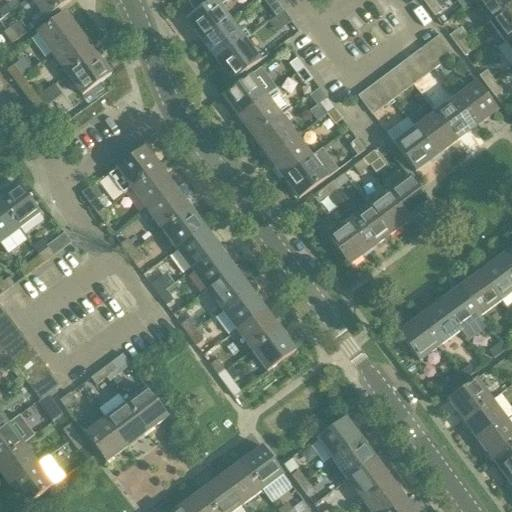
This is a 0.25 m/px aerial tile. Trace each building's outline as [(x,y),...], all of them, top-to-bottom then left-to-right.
[(29,0),(45,21),(72,0),(29,0)] [(184,20),(201,42),(230,20),(220,7),(228,0),(193,0),(188,4),(195,12),(184,20)] [(262,0),(276,18),(283,13),(273,0),(262,0)] [(511,0),(477,0),(474,3),(489,23),(511,5),(511,0)] [(434,2),(426,7),(434,18),(441,12),(438,8),(434,2)] [(511,5),(489,23),(504,43),(511,37),(511,5)] [(283,13),(276,18),(284,28),(291,23),(283,13)] [(36,35),(51,56),(80,35),(65,14),(36,35)] [(201,42),(216,62),(245,41),(230,20),(201,42)] [(3,34),(11,45),(18,40),(10,29),(3,34)] [(449,37),(456,48),(464,42),(456,32),(449,37)] [(51,56),(66,76),(95,55),(80,35),(51,56)] [(441,35),(430,43),(445,63),(455,55),(441,35)] [(245,41),(216,62),(231,83),(261,61),(255,54),(262,49),(252,36),(245,41)] [(464,42),(456,48),(464,58),(472,53),(464,42)] [(430,43),(420,51),(434,70),(445,63),(430,43)] [(420,51),(409,58),(424,78),(434,70),(420,51)] [(95,55),(66,76),(82,97),(111,76),(95,55)] [(409,58),(399,66),(414,85),(424,78),(409,58)] [(289,65),(297,75),(304,70),(296,60),(289,65)] [(399,66),(389,73),(404,93),(414,85),(399,66)] [(6,72),(15,83),(22,78),(13,67),(6,72)] [(254,107),(267,98),(275,91),(276,91),(261,69),(222,98),(238,119),(254,107)] [(304,70),(297,75),(304,86),(312,80),(304,70)] [(389,73),(379,81),(394,100),(404,93),(389,73)] [(479,78),(486,88),(494,83),(486,73),(479,78)] [(15,83),(30,103),(37,98),(22,78),(15,83)] [(379,81),(369,88),(383,108),(394,100),(379,81)] [(477,83),(456,99),(477,128),(498,112),(477,83)] [(494,83),(486,88),(494,99),(502,93),(494,83)] [(383,108),(369,88),(357,97),(372,116),(383,108)] [(326,115),(327,116),(334,110),(319,90),(309,97),(324,117),(326,115)] [(238,119),(253,139),(282,118),(291,111),(275,91),(267,98),(254,107),(238,119)] [(37,98),(30,103),(38,114),(45,109),(37,98)] [(456,99),(435,114),(457,143),(477,128),(456,99)] [(334,110),(327,116),(334,126),(342,120),(334,110)] [(435,114),(415,129),(437,158),(457,143),(435,114)] [(253,139),(268,159),(297,138),(282,118),(253,139)] [(437,158),(415,129),(414,129),(406,119),(386,135),(415,174),(437,158)] [(268,159),(283,180),(312,158),(297,138),(268,159)] [(349,146),(357,157),(364,151),(356,140),(349,146)] [(145,149),(144,148),(108,175),(124,196),(131,191),(160,169),(153,159),(155,158),(154,156),(148,147),(145,149)] [(312,158),(283,180),(299,200),(327,179),(338,171),(322,151),(320,152),(312,158)] [(374,152),(364,159),(369,167),(379,160),(374,152)] [(369,167),(364,159),(353,168),(358,175),(369,167)] [(131,191),(146,211),(175,189),(160,169),(131,191)] [(410,177),(389,193),(410,221),(431,206),(410,177)] [(333,182),(323,190),(329,197),(338,190),(333,182)] [(18,186),(0,199),(0,205),(19,231),(40,215),(18,186)] [(146,211),(161,231),(190,210),(175,189),(146,211)] [(98,216),(105,211),(89,190),(82,195),(90,206),(98,216)] [(329,197),(323,190),(312,198),(318,205),(320,204),(326,212),(334,206),(328,197),(329,197)] [(338,190),(329,197),(338,209),(342,215),(346,211),(342,206),(347,202),(338,190)] [(389,193),(368,208),(390,236),(410,221),(389,193)] [(0,205),(0,244),(19,231),(0,205)] [(368,208),(348,223),(369,251),(390,236),(368,208)] [(161,231),(176,251),(205,230),(190,210),(161,231)] [(105,211),(98,216),(105,227),(112,221),(105,211)] [(369,251),(348,223),(327,239),(328,240),(324,243),(330,251),(334,248),(348,267),(369,251)] [(176,251),(192,271),(220,250),(205,230),(176,251)] [(120,246),(127,257),(135,251),(127,241),(120,246)] [(49,249),(39,257),(44,264),(54,256),(49,249)] [(511,249),(500,259),(511,274),(511,249)] [(192,271),(207,292),(235,270),(220,250),(192,271)] [(135,251),(127,257),(135,267),(142,261),(135,251)] [(44,264),(39,257),(28,265),(33,272),(44,264)] [(511,274),(500,259),(480,274),(500,302),(511,293),(511,274)] [(207,292),(222,312),(250,290),(235,270),(207,292)] [(480,274),(460,289),(481,317),(500,302),(480,274)] [(9,279),(0,285),(0,289),(4,294),(14,286),(9,279)] [(150,287),(158,297),(165,292),(157,281),(150,287)] [(460,289),(440,304),(468,343),(488,328),(480,318),(481,317),(460,289)] [(222,312),(237,332),(266,311),(250,290),(222,312)] [(165,292),(158,297),(165,307),(172,302),(165,292)] [(428,307),(429,312),(419,319),(440,347),(459,333),(467,344),(468,343),(440,304),(435,301),(428,307)] [(237,332),(252,352),(281,331),(266,311),(237,332)] [(0,321),(0,337),(14,327),(7,317),(0,321)] [(440,347),(419,319),(398,335),(419,363),(440,347)] [(180,327),(187,337),(195,332),(187,321),(180,327)] [(0,367),(10,361),(2,351),(22,337),(14,327),(0,337),(0,347),(1,349),(0,349),(0,367)] [(281,331),(252,352),(267,373),(296,352),(281,331)] [(195,332),(187,337),(195,347),(202,342),(195,332)] [(10,361),(29,347),(22,337),(2,351),(10,361)] [(392,339),(385,344),(389,350),(396,345),(392,339)] [(488,353),(494,360),(505,352),(500,344),(488,353)] [(10,361),(17,371),(37,357),(29,347),(10,361)] [(17,371),(25,381),(44,367),(37,357),(17,371)] [(210,367),(217,377),(224,372),(217,362),(210,367)] [(111,364),(101,372),(106,379),(116,371),(111,364)] [(470,366),(460,374),(465,381),(475,374),(470,366)] [(25,381),(32,392),(52,377),(44,367),(25,381)] [(106,379),(101,372),(90,380),(96,387),(106,379)] [(224,372),(217,377),(225,388),(232,383),(224,372)] [(465,381),(460,374),(449,382),(454,389),(465,381)] [(52,377),(32,392),(40,402),(59,388),(52,377)] [(447,402),(463,423),(492,402),(476,381),(447,402)] [(146,390),(125,406),(146,434),(167,419),(146,390)] [(59,402),(65,409),(76,401),(70,394),(59,402)] [(463,423),(478,443),(507,422),(492,402),(463,423)] [(125,406),(105,421),(127,449),(146,434),(125,406)] [(0,430),(8,425),(0,413),(0,430)] [(316,440),(332,461),(361,440),(345,419),(316,440)] [(127,449),(105,421),(85,436),(106,464),(127,449)] [(478,443),(493,463),(511,449),(511,428),(507,422),(478,443)] [(0,430),(0,462),(23,445),(8,425),(0,430)] [(62,432),(70,442),(77,437),(69,426),(62,432)] [(77,437),(70,442),(78,452),(85,447),(77,437)] [(332,461),(347,481),(376,460),(361,440),(332,461)] [(0,462),(0,472),(10,486),(38,465),(23,445),(0,462)] [(262,447),(240,464),(261,492),(283,476),(262,447)] [(511,449),(493,463),(508,484),(511,480),(511,449)] [(347,481),(362,502),(391,480),(376,460),(347,481)] [(284,466),(290,474),(297,469),(291,461),(284,466)] [(240,464),(220,479),(241,507),(261,492),(240,464)] [(38,465),(10,486),(26,507),(54,486),(38,465)] [(291,477),(299,488),(306,482),(298,472),(291,477)] [(220,479),(199,494),(212,511),(234,511),(241,507),(220,479)] [(362,502),(369,511),(390,511),(406,501),(391,480),(362,502)] [(306,482),(299,488),(306,498),(314,493),(306,482)] [(212,511),(199,494),(179,509),(181,511),(212,511)] [(390,511),(414,511),(406,501),(390,511)]
